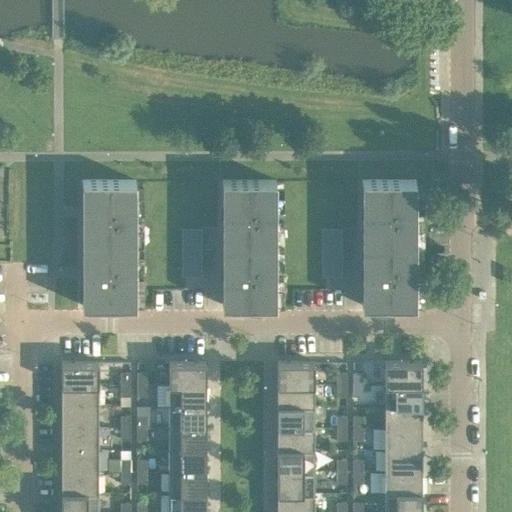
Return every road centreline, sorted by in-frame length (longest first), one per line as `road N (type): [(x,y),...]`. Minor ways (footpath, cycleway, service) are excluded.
road 1 (residential): [(461,324),(49,323)]
road 2 (residential): [(461,324),(463,0)]
road 3 (residential): [(24,511),(23,337),(49,323)]
road 4 (residential): [(461,511),(461,324)]
